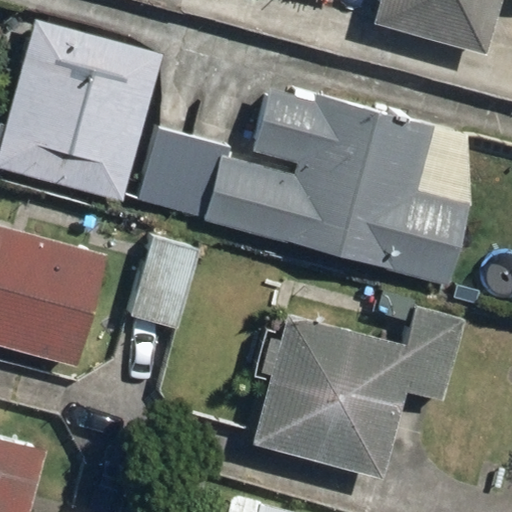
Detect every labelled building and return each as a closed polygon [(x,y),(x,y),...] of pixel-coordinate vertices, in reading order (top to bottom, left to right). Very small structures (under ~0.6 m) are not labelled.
[(474,53),(487,0),(364,0),(359,24),(474,53)] [(150,51),(21,18),(0,99),(0,171),(112,200),(150,51)] [(235,150),(209,144),(190,224),(433,283),(467,139),(250,87),(235,150)] [(96,256),(0,227),(0,355),(62,373),(96,256)] [(189,242),(139,229),(116,316),(165,329),(189,242)] [(399,293),(385,345),(268,313),(234,437),(369,474),(392,393),(436,405),(462,310),(399,293)] [(0,511),(13,511),(30,453),(0,445),(0,511)] [(288,511),(218,490),(210,511),(288,511)]
